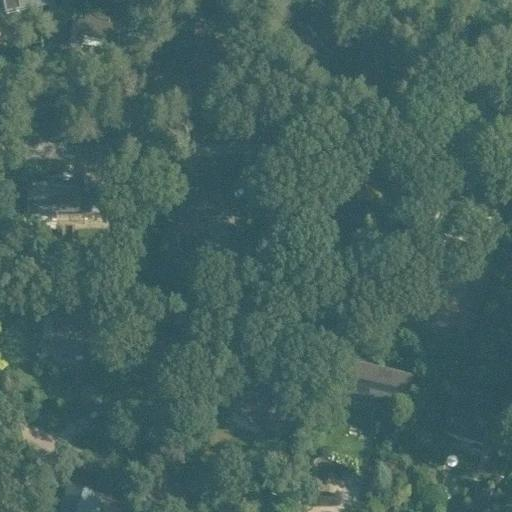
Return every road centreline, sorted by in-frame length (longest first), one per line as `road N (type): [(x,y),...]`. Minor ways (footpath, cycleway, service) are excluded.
road 1 (residential): [(0,165),(387,152)]
road 2 (residential): [(0,425),(189,511)]
road 3 (residential): [(387,152),(371,17)]
road 4 (residential): [(387,152),(511,149)]
